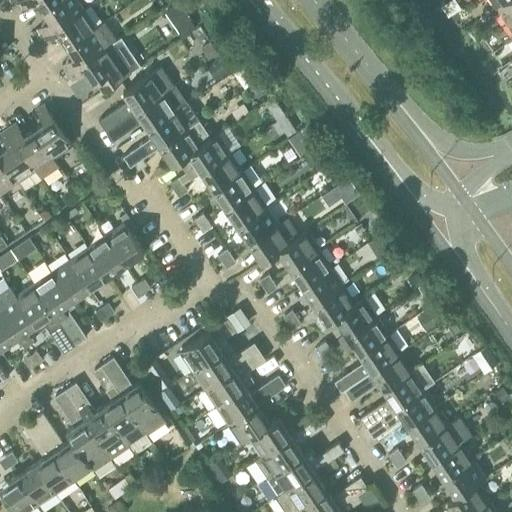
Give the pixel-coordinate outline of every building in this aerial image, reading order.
[(43,34),(84,6),(80,0),(55,0),(43,8),(50,18),(38,26),(43,34)] [(508,19),(511,16),(511,0),(505,0),(499,5),(508,19)] [(178,1),(163,10),(170,19),(184,10),(178,1)] [(67,44),(96,24),(84,6),(43,34),(49,42),(61,34),(67,44)] [(96,24),(67,44),(74,54),(62,62),(68,70),(109,42),(117,36),(105,18),(96,24)] [(190,18),(175,27),(181,36),(196,26),(190,18)] [(109,42),(68,70),(73,78),(85,70),(92,81),(96,78),(103,89),(141,63),(122,34),(117,37),(109,42)] [(210,40),(200,46),(209,59),(219,53),(210,40)] [(219,55),(206,64),(215,79),(228,70),(219,55)] [(136,108),(174,83),(161,64),(123,90),(129,98),(136,108)] [(247,64),(237,71),(247,85),(257,78),(247,64)] [(109,126),(105,129),(112,138),(142,118),(148,127),(178,107),(187,100),(175,82),(174,83),(136,108),(118,120),(109,126)] [(284,112),(273,95),(264,101),(276,118),(284,112)] [(129,98),(99,119),(105,129),(109,126),(118,120),(136,108),(129,98)] [(178,107),(148,127),(153,133),(159,143),(160,145),(190,125),(200,118),(187,100),(178,107)] [(51,152),(53,155),(72,142),(44,102),(35,108),(43,120),(34,126),(51,152)] [(296,130),(284,112),(276,118),(287,135),(296,130)] [(160,145),(172,163),(179,159),(202,143),(212,136),(200,118),(190,125),(160,145)] [(16,121),(8,126),(35,167),(42,176),(59,164),(53,155),(51,152),(34,126),(24,133),(16,121)] [(35,167),(8,126),(0,131),(0,132),(8,144),(0,148),(0,152),(17,179),(35,167)] [(179,159),(191,177),(201,170),(231,150),(219,131),(212,136),(202,143),(179,159)] [(123,153),(130,164),(159,143),(153,133),(123,153)] [(231,150),(201,170),(213,188),(243,168),(231,150)] [(0,190),(17,179),(0,152),(0,190)] [(142,156),(133,162),(137,169),(146,163),(142,156)] [(243,168),(213,188),(226,206),(255,186),(243,168)] [(175,188),(184,182),(179,175),(170,181),(175,188)] [(184,182),(175,188),(179,195),(188,188),(184,182)] [(255,186),(226,206),(237,223),(267,204),(255,186)] [(267,204),(237,223),(249,242),(279,222),(267,204)] [(199,224),(208,218),(203,211),(194,217),(199,224)] [(299,234),(287,216),(279,222),(249,242),(261,260),(299,234)] [(208,218),(199,224),(203,231),(212,225),(208,218)] [(106,232),(125,262),(144,249),(124,220),(106,232)] [(309,228),(279,248),(291,266),(321,246),(309,228)] [(125,262),(106,232),(88,244),(107,274),(125,262)] [(107,274),(88,244),(70,256),(90,286),(107,274)] [(303,284),(333,264),(321,246),(291,266),(303,284)] [(223,260),(232,254),(227,247),(218,253),(223,260)] [(232,254),(223,260),(227,267),(236,261),(232,254)] [(90,286),(70,256),(52,269),(71,298),(72,298),(90,286)] [(315,302),(345,283),(333,264),(303,284),(315,302)] [(34,280),(75,341),(86,333),(68,306),(75,302),(72,298),(71,298),(52,269),(34,280)] [(263,284),(272,278),(267,271),(259,277),(263,284)] [(138,280),(144,290),(150,286),(144,276),(138,280)] [(272,278),(263,284),(267,290),(277,284),(272,278)] [(75,341),(34,280),(16,293),(36,322),(39,326),(45,322),(63,349),(75,341)] [(144,290),(138,280),(132,285),(138,294),(144,290)] [(345,283),(315,302),(327,321),(336,316),(357,301),(345,283)] [(36,322),(11,284),(0,291),(0,306),(18,334),(25,344),(34,338),(27,328),(36,322)] [(357,301),(336,316),(347,333),(377,313),(365,296),(357,301)] [(103,304),(109,313),(115,309),(109,300),(103,304)] [(109,313),(103,304),(97,308),(103,317),(109,313)] [(0,346),(18,334),(0,306),(0,346)] [(287,320),(296,313),(292,307),(283,313),(287,320)] [(296,313),(287,320),(292,326),(301,320),(296,313)] [(377,313),(347,333),(359,351),(389,331),(377,313)] [(192,367),(229,342),(225,335),(235,328),(227,316),(179,348),(192,367)] [(389,331),(359,351),(364,359),(371,368),(371,369),(401,349),(389,331)] [(329,344),(325,337),(316,344),(320,350),(329,344)] [(229,342),(192,367),(204,385),(259,348),(254,339),(236,351),(229,342)] [(334,351),(329,344),(320,350),(325,357),(334,351)] [(259,348),(204,385),(217,404),(246,384),(245,383),(254,378),(247,368),(265,356),(259,348)] [(31,353),(37,362),(43,358),(37,349),(31,353)] [(383,387),(413,367),(401,349),(371,369),(371,368),(353,380),(344,386),(345,388),(351,397),(378,379),(383,387)] [(37,362),(31,353),(24,357),(30,366),(37,362)] [(102,361),(148,430),(165,418),(139,379),(130,385),(127,380),(128,379),(112,355),(102,361)] [(371,368),(364,359),(335,379),(341,390),(345,388),(344,386),(353,380),(371,368)] [(103,403),(129,440),(145,429),(146,431),(148,430),(102,361),(94,367),(113,396),(103,403)] [(413,367),(383,387),(389,396),(359,415),(366,425),(425,385),(435,379),(423,361),(413,367)] [(0,380),(8,375),(0,362),(0,380)] [(172,380),(163,367),(150,375),(159,389),(172,380)] [(267,395),(276,389),(286,382),(278,371),(250,391),(246,384),(217,404),(228,421),(258,401),(267,395)] [(76,379),(67,385),(73,395),(79,405),(86,414),(112,454),(129,443),(127,441),(129,440),(103,403),(96,408),(76,379)] [(79,405),(73,395),(73,396),(65,385),(56,392),(76,421),(66,428),(72,436),(87,456),(92,465),(93,467),(112,454),(86,414),(86,415),(79,405)] [(407,423),(437,403),(425,385),(366,425),(373,435),(402,415),(407,423)] [(276,389),(267,395),(272,401),(281,395),(276,389)] [(258,401),(228,421),(241,439),(249,434),(270,420),(269,418),(258,401)] [(419,441),(449,421),(437,403),(407,423),(419,441)] [(34,416),(74,477),(92,465),(87,456),(72,436),(64,441),(44,410),(34,416)] [(309,419),(300,425),(290,432),(290,433),(261,452),(254,457),(266,475),(302,450),(297,442),(326,422),(320,412),(309,419)] [(300,425),(309,419),(304,412),(295,418),(300,425)] [(277,413),(269,418),(270,420),(249,434),(261,452),(290,433),(290,432),(277,413)] [(431,459),(461,439),(471,432),(459,414),(449,421),(419,441),(431,459)] [(74,477),(34,416),(23,424),(44,454),(36,459),(56,489),(74,477)] [(310,445),(302,450),(266,475),(279,493),(314,469),(314,468),(324,461),(324,462),(333,456),(333,455),(344,448),(338,439),(316,453),(310,445)] [(443,477),(473,457),(461,439),(431,459),(443,477)] [(392,458),(401,452),(397,445),(388,451),(392,458)] [(6,452),(12,462),(18,458),(12,448),(6,452)] [(12,462),(6,452),(0,456),(0,457),(5,466),(12,462)] [(401,452),(392,458),(397,465),(406,459),(401,452)] [(333,456),(324,462),(328,468),(337,461),(333,456)] [(473,457),(443,477),(454,494),(476,479),(477,480),(485,475),(473,457)] [(19,471),(39,501),(56,489),(36,459),(19,471)] [(279,493),(275,495),(286,511),(287,511),(297,506),(326,486),(314,469),(279,493)] [(21,511),(39,501),(19,471),(0,483),(0,486),(17,511),(21,511)] [(301,511),(326,511),(338,504),(348,497),(348,498),(357,491),(367,484),(360,473),(331,493),(326,486),(297,506),(301,511)] [(470,511),(490,499),(477,480),(476,479),(454,494),(455,494),(447,500),(455,511),(470,511)] [(416,494),(425,488),(420,481),(411,487),(416,494)] [(425,488),(416,494),(420,501),(429,494),(425,488)] [(357,491),(348,498),(352,504),(361,497),(357,491)] [(498,511),(490,499),(470,511),(498,511)]
